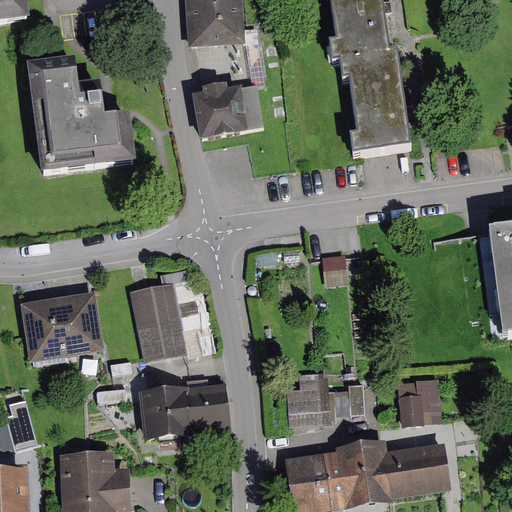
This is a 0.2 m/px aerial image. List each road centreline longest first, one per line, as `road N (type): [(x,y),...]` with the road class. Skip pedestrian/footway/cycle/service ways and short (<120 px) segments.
road 1 (residential): [(511,188),(210,236)]
road 2 (residential): [(210,236),(243,409),(247,511)]
road 3 (residential): [(167,0),(210,236)]
road 4 (residential): [(0,266),(210,236)]
